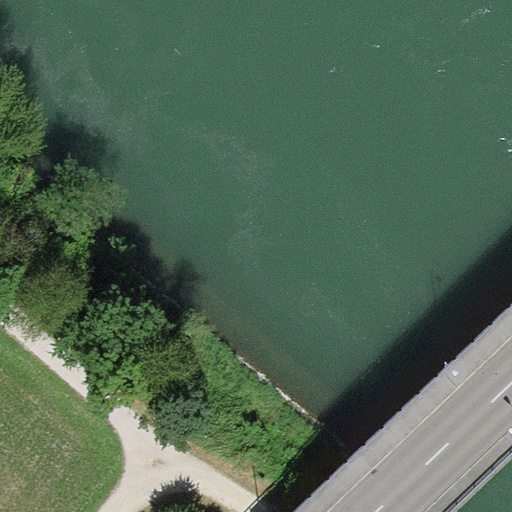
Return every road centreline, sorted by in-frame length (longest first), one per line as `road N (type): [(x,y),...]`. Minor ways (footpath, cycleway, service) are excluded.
road 1 (track): [(166,449),(0,307)]
road 2 (secondary): [(373,511),(511,380)]
